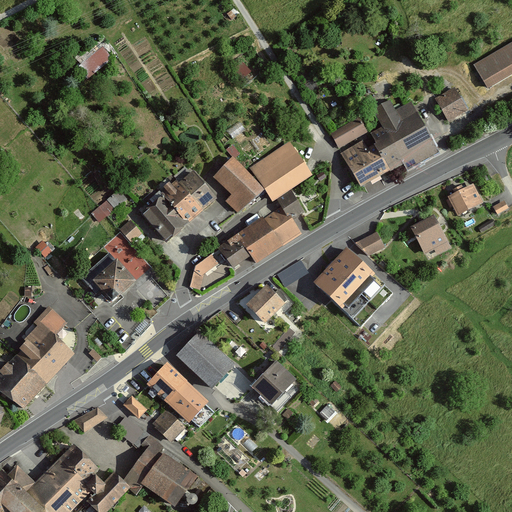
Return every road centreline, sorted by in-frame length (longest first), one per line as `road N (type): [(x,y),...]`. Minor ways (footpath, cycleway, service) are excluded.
road 1 (secondary): [(0,453),(333,228),(511,132)]
road 2 (unknown): [(223,200),(192,234),(185,287),(191,321)]
